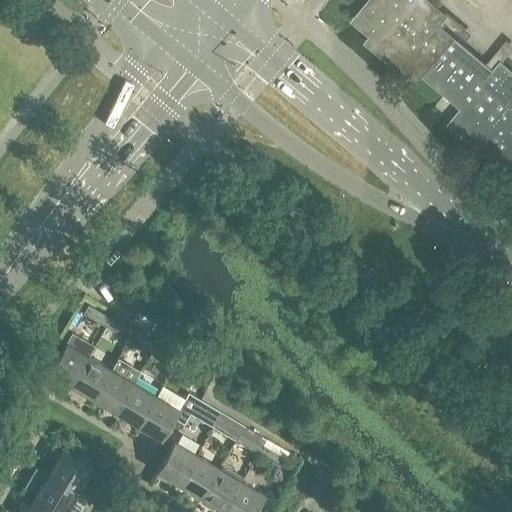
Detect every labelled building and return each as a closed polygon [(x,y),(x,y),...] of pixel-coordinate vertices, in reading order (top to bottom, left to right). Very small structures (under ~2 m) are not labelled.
[(444,15),(425,0),(370,0),(354,19),(372,35),(367,41),(395,65),(398,62),(416,77),(421,71),(450,37),(441,29),(449,21),(443,16),(444,15)] [(484,65),(450,37),(421,71),(463,107),(450,122),(506,169),(511,161),(511,72),(501,63),(498,66),(489,59),(484,65)] [(111,319),(89,306),(84,314),(107,328),(111,319)] [(111,319),(107,328),(129,341),(134,333),(111,319)] [(134,333),(129,341),(151,354),(156,346),(134,333)] [(66,343),(65,346),(49,373),(72,386),(89,357),(66,343)] [(156,346),(151,354),(174,368),(178,359),(156,346)] [(94,400),(112,370),(89,357),(72,386),(94,400)] [(178,359),(174,368),(196,381),(201,372),(178,359)] [(112,370),(94,400),(117,413),(134,384),(112,370)] [(134,384),(117,413),(139,426),(156,397),(134,384)] [(156,397),(139,426),(162,440),(179,411),(156,397)] [(213,428),(218,420),(196,406),(191,415),(213,428)] [(241,433),(218,420),(213,428),(236,441),(241,433)] [(33,435),(25,430),(11,452),(20,457),(33,435)] [(263,446),(241,433),(236,441),(258,455),(263,446)] [(180,485),(197,456),(174,442),(157,472),(180,485)] [(285,459),(263,446),(258,455),(281,468),(285,459)] [(92,468),(65,452),(63,451),(49,474),(78,491),(92,468)] [(11,452),(0,471),(0,475),(7,479),(20,457),(11,452)] [(202,498),(220,469),(197,456),(180,485),(202,498)] [(220,469),(202,498),(204,499),(202,503),(212,510),(215,506),(225,511),(242,482),(220,469)] [(49,474),(36,497),(62,511),(66,511),(78,491),(49,474)] [(242,482),(225,511),(255,511),(265,496),(242,482)] [(62,511),(36,497),(26,511),(62,511)]
